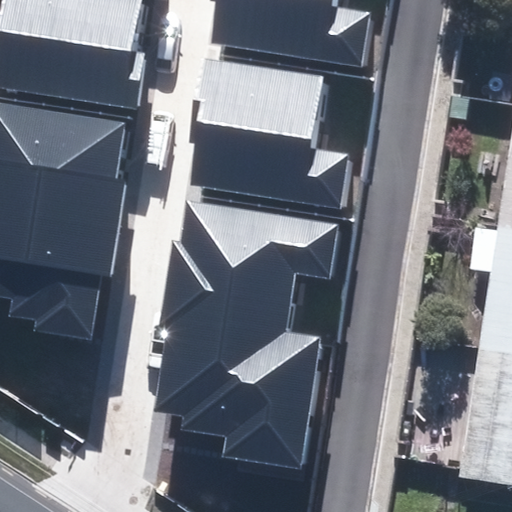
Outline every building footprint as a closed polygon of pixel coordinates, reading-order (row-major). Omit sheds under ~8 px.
[(0,87),(138,113),(149,52),(143,51),(152,0),(149,0),(3,0),(0,18),(0,87)] [(212,43),(367,67),(375,14),(338,9),(339,0),(218,0),(219,0),(212,43)] [(190,185),(344,208),(352,156),(315,150),(326,80),(204,61),(192,138),(196,142),(190,185)] [(129,122),(0,101),(0,207),(119,225),(123,185),(119,184),(129,122)] [(162,315),(287,334),(296,274),(331,279),(340,224),(187,201),(181,242),(173,240),(162,315)] [(119,225),(0,207),(0,298),(12,300),(9,317),(36,321),(34,330),(90,339),(100,274),(111,276),(119,225)] [(511,210),(509,227),(491,349),(470,476),(511,482),(511,210)] [(303,470),(324,337),(287,334),(162,315),(160,327),(167,328),(155,410),(182,415),(181,429),(228,436),(223,458),(303,470)]
